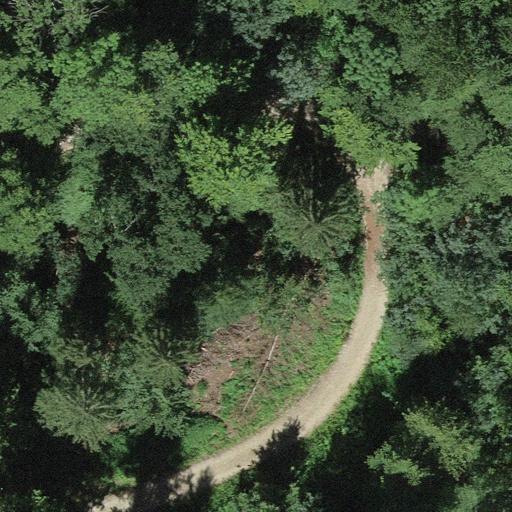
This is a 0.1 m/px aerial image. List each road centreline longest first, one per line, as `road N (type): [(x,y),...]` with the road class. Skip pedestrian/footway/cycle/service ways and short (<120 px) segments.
road 1 (track): [(100,511),(246,461),(318,410),(359,362),(380,296),(383,111),(511,160)]
road 2 (track): [(295,0),(205,99),(0,142)]
road 3 (track): [(205,99),(383,111)]
